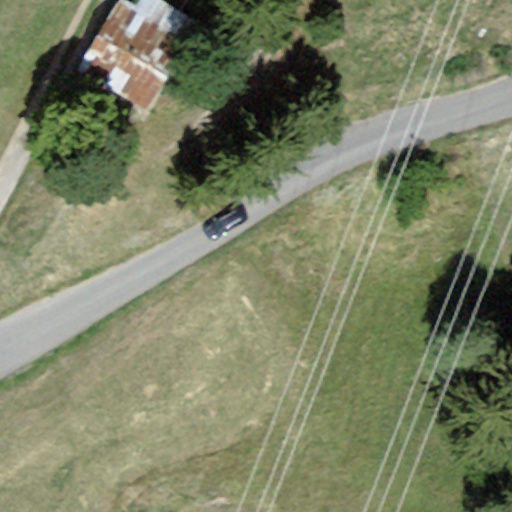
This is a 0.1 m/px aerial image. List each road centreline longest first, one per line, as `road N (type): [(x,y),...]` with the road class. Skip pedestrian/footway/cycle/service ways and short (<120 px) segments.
road 1 (unclassified): [(0,349),(353,148),(511,97)]
road 2 (track): [(0,170),(88,0)]
